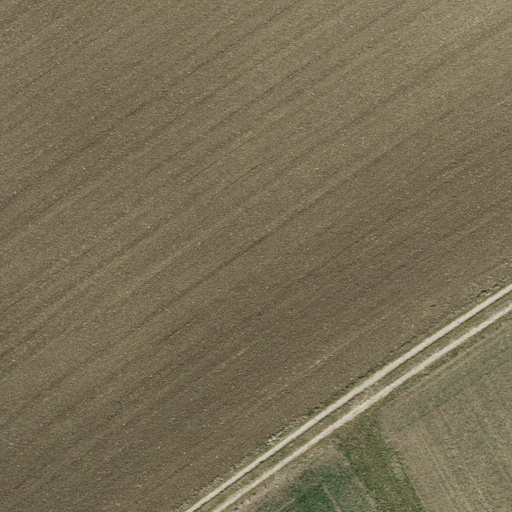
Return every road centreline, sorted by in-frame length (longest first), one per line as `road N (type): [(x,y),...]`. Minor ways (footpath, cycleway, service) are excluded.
road 1 (track): [(207,511),(346,407),(511,299)]
road 2 (track): [(346,407),(405,511)]
